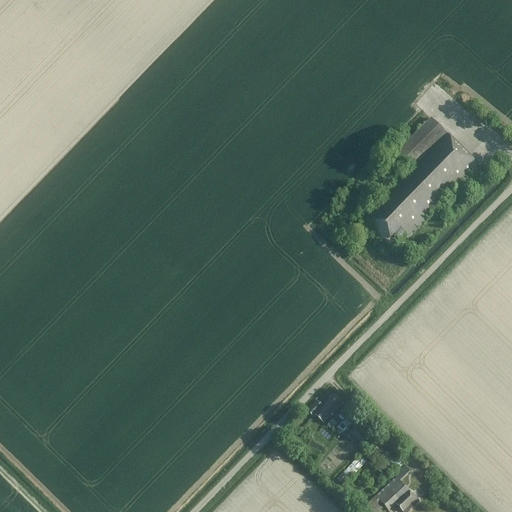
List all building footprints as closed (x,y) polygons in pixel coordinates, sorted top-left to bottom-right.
[(406,238),(408,240),(480,167),(432,119),(396,155),(411,169),(359,221),(380,241),(374,247),(386,258),(406,238)] [(331,415),(333,416),(344,404),(334,395),(323,407),(317,401),(307,412),(314,417),(315,416),(324,423),(331,415)] [(346,407),(335,419),(341,424),(352,412),(346,407)] [(352,414),(342,424),(347,429),(357,418),(352,414)] [(374,434),(359,418),(355,422),(370,438),(374,434)] [(322,463),(332,474),(362,444),(352,434),(322,463)] [(376,448),(367,459),(373,464),(375,462),(376,464),(383,457),(381,455),(382,453),(376,448)] [(344,485),(366,463),(360,457),(337,479),(344,485)] [(378,469),(384,475),(393,467),(386,460),(378,469)] [(411,474),(405,468),(396,477),(403,483),(411,474)] [(397,478),(362,511),(378,511),(384,507),(389,511),(395,505),(402,511),(409,511),(419,502),(409,492),(397,478)]
